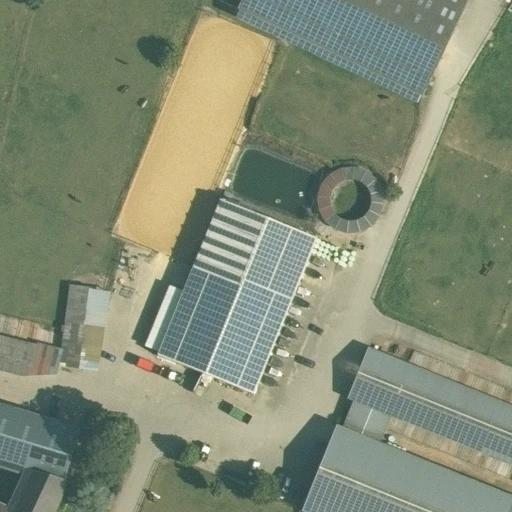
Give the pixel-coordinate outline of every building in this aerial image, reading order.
[(465,0),(243,0),(237,13),(421,97),(465,0)] [(314,221),(370,238),(387,181),(331,164),(314,221)] [(316,239),(221,201),(158,357),(253,395),(316,239)] [(112,301),(70,293),(61,373),(101,377),(112,301)] [(0,339),(0,372),(31,380),(38,349),(0,339)] [(511,409),(369,351),(350,398),(355,400),(389,414),(389,415),(511,464),(511,409)] [(389,414),(355,400),(343,432),(377,445),(389,415),(389,414)] [(77,432),(0,408),(0,464),(30,473),(31,474),(63,483),(77,432)] [(336,429),(303,511),(305,511),(508,511),(511,503),(511,499),(377,445),(343,432),(336,429)] [(13,511),(53,511),(58,502),(63,483),(31,474),(13,511)]
